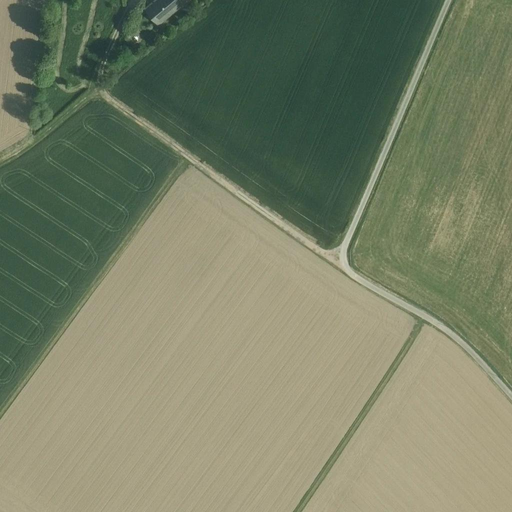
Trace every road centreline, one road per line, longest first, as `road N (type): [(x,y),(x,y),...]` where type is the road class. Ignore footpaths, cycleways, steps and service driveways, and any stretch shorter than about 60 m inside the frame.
road 1 (unclassified): [(448,0),(342,258),(361,282),(438,324),(511,395)]
road 2 (track): [(0,414),(189,158)]
road 3 (track): [(438,324),(417,332),(297,511)]
road 4 (track): [(0,161),(101,91)]
